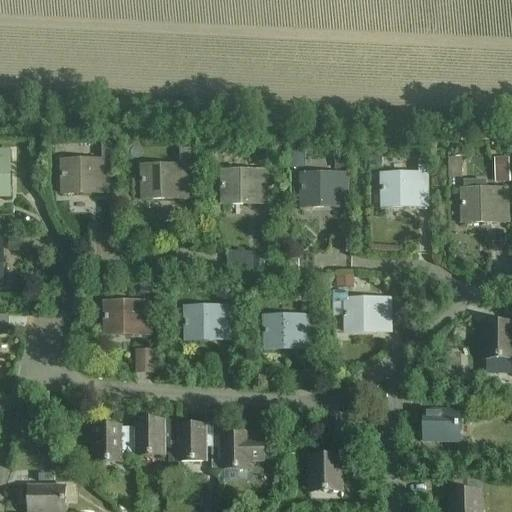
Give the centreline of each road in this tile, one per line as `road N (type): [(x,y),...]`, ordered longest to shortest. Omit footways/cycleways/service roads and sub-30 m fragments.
road 1 (residential): [(330,405),(50,385)]
road 2 (residential): [(50,385),(66,321),(67,271),(78,263),(213,262)]
road 3 (residential): [(465,306),(429,276),(276,268)]
road 4 (residential): [(50,385),(19,387),(0,478)]
